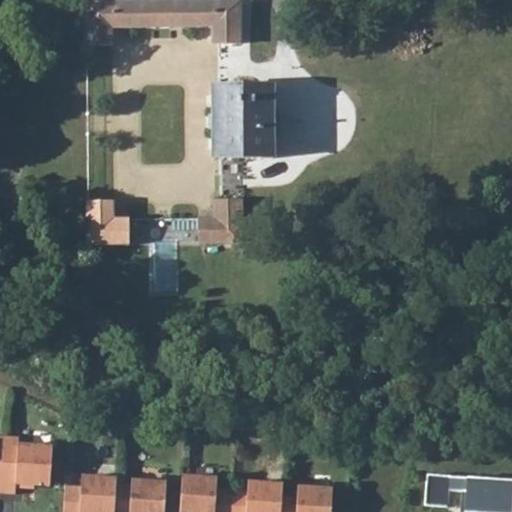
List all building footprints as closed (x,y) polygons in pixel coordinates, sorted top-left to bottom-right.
[(243,0),(140,0),(86,1),(86,41),(87,44),(114,45),(114,27),(214,26),(215,43),(244,43),(243,0)] [(275,86),(216,86),(216,159),(276,158),(275,86)] [(114,203),(88,201),(87,216),(88,246),(91,246),(131,246),(130,219),(115,219),(114,203)] [(216,219),(201,218),(201,245),(246,245),(245,202),(216,202),(216,219)] [(24,441),(0,439),(0,496),(20,497),(21,487),(55,489),(57,450),(23,448),(24,441)] [(510,511),(511,484),(511,479),(424,475),(422,505),(445,507),(446,490),(463,491),(461,511),(510,511)] [(122,481),(87,479),(86,490),(70,489),(68,511),(169,511),(172,485),(137,483),(136,488),(121,487),(122,481)] [(222,481),(187,479),(184,511),(336,511),(338,491),(303,489),(302,500),(287,499),(288,487),(253,485),(252,493),(236,492),(236,493),(221,492),(222,481)]
